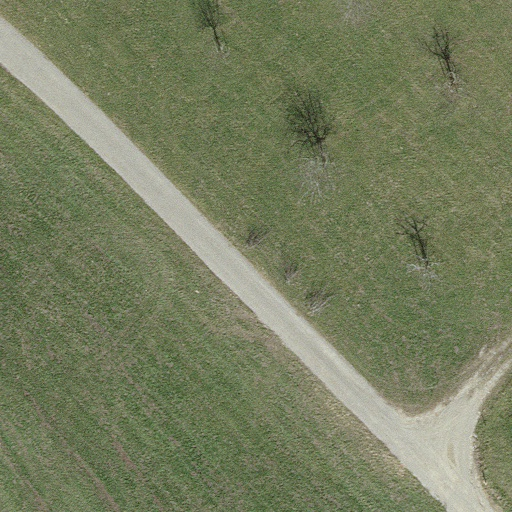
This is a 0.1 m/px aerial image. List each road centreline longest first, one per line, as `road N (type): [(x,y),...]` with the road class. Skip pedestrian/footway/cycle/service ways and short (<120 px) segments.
road 1 (track): [(465,511),(126,158),(0,39)]
road 2 (track): [(425,471),(511,357)]
